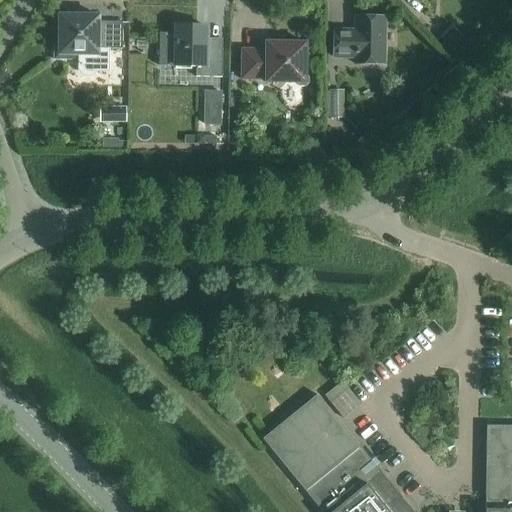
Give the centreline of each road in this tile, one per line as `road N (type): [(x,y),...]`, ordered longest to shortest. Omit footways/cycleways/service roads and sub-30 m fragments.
road 1 (residential): [(30,237),(101,224),(373,209),(511,90)]
road 2 (tertiary): [(112,511),(0,401)]
